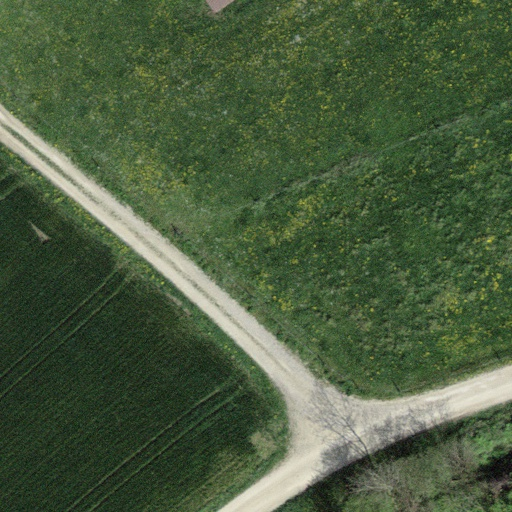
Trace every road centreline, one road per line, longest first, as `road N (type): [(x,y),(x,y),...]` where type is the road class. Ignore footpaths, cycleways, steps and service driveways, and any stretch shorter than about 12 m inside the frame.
road 1 (track): [(351,434),(0,121)]
road 2 (track): [(511,373),(351,434),(231,511)]
